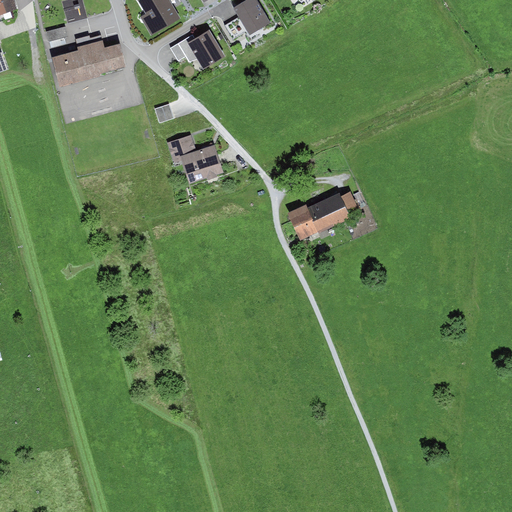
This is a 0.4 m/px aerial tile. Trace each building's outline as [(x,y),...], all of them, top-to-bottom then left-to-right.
[(12,0),(0,0),(0,20),(5,18),(7,24),(16,21),(13,12),(16,11),(12,0)] [(144,0),(140,3),(147,15),(141,18),(151,37),(179,21),(170,4),(167,0),(144,0)] [(254,0),(251,0),(233,12),(238,19),(246,33),(250,38),(271,25),(254,0)] [(84,17),(90,16),(87,3),(81,4),(84,17)] [(246,33),(238,19),(225,26),(233,41),(246,33)] [(66,27),(46,32),(49,42),(68,37),(66,27)] [(225,60),(209,33),(195,40),(193,36),(178,45),(186,58),(189,64),(197,60),(204,72),(225,60)] [(75,41),(78,50),(102,44),(101,37),(91,40),(90,37),(75,41)] [(79,55),(53,62),(60,91),(100,80),(99,78),(127,71),(121,47),(105,52),(102,44),(78,50),(79,55)] [(186,58),(178,45),(170,49),(178,62),(186,58)] [(6,64),(0,66),(0,75),(9,72),(6,64)] [(169,106),(155,110),(159,123),(173,119),(169,106)] [(180,154),(196,148),(191,133),(167,141),(174,162),(182,159),(180,154)] [(196,148),(180,154),(182,159),(189,182),(206,176),(207,179),(218,176),(217,173),(223,171),(214,143),(196,148)] [(350,189),(341,193),(348,209),(357,205),(350,189)] [(339,190),(308,205),(320,229),(351,215),(348,209),(341,193),(339,190)] [(307,202),(289,210),(301,238),(320,229),(308,205),(307,202)]
